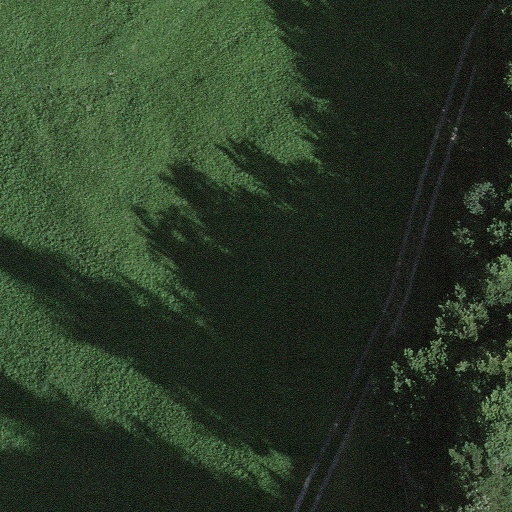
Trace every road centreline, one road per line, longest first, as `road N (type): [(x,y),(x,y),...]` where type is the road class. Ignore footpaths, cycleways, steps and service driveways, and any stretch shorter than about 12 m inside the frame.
road 1 (track): [(511,4),(432,159),(373,363)]
road 2 (track): [(373,363),(310,511)]
